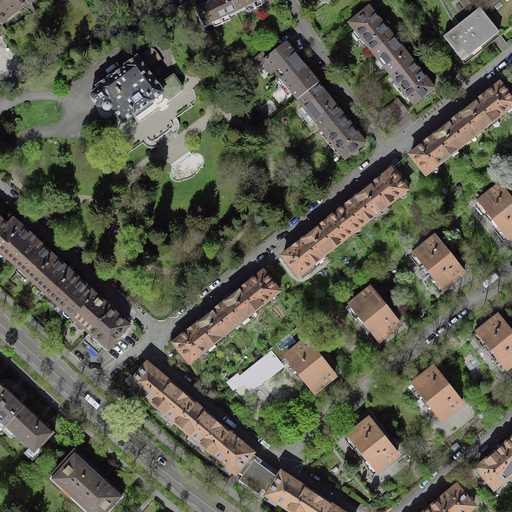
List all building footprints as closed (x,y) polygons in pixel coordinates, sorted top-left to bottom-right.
[(0,0),(0,22),(27,4),(24,0),(0,0)] [(237,13),(230,0),(206,0),(207,0),(208,2),(194,8),(204,28),(237,13)] [(230,0),(237,13),(263,0),(230,0)] [(511,0),(497,0),(482,12),(500,35),(511,25),(511,0)] [(372,54),(393,37),(381,22),(369,7),(349,23),(370,51),(372,54)] [(492,35),(476,15),(447,38),(451,43),(452,43),(463,57),(488,37),(489,36),(491,35),(492,35)] [(390,74),(410,58),(401,48),(393,37),(372,54),(390,74)] [(271,74),(275,71),(274,70),(294,54),(286,44),(283,46),(270,56),(265,49),(250,61),(255,68),(262,63),(271,74)] [(148,49),(140,55),(149,68),(156,63),(161,59),(161,58),(159,55),(156,51),(155,50),(154,49),(153,48),(151,48),(150,48),(149,48),(148,49)] [(298,100),(318,84),(306,69),(294,54),(274,70),(275,71),(298,100)] [(90,97),(97,106),(100,107),(102,106),(104,107),(104,105),(104,104),(106,103),(107,103),(107,104),(108,105),(110,107),(110,108),(112,108),(114,111),(113,112),(118,119),(119,119),(120,119),(122,122),(123,122),(133,115),(133,116),(154,101),(153,100),(162,93),(166,98),(170,99),(181,90),(182,86),(178,81),(179,81),(174,74),(159,86),(137,56),(124,66),(125,67),(122,68),(120,69),(120,70),(114,74),(112,75),(112,76),(109,77),(96,86),(97,89),(91,94),(90,97)] [(410,58),(390,74),(390,75),(390,74),(414,104),(433,88),(422,74),(410,59),(410,58)] [(484,96),(468,108),(484,128),(511,106),(511,98),(500,83),(484,96)] [(298,100),(321,129),(341,113),(329,99),(318,84),(298,100)] [(380,113),(390,126),(390,125),(398,118),(407,111),(407,112),(408,112),(398,99),(397,99),(398,100),(380,113)] [(484,128),(468,108),(455,119),(442,129),(457,149),(484,128)] [(353,128),(341,113),(321,129),(345,159),(365,143),(353,128)] [(457,149),(442,129),(426,142),(410,154),(426,174),(457,149)] [(377,181),(363,191),(379,211),(407,190),(391,170),(377,181)] [(480,203),(507,237),(511,233),(511,199),(501,186),(480,203)] [(379,211),(363,191),(350,202),(337,213),(352,233),(379,211)] [(352,233),(337,213),(323,223),(310,234),(326,254),(352,233)] [(0,249),(16,264),(36,242),(25,231),(13,220),(12,222),(8,227),(0,235),(0,249)] [(326,254),(310,234),(296,245),(283,256),(298,276),(326,254)] [(437,237),(415,254),(442,288),(464,272),(450,254),(437,237)] [(33,280),(53,258),(45,250),(36,242),(16,264),(20,268),(17,272),(25,280),(29,276),(33,280)] [(45,291),(50,295),(70,273),(62,265),(53,258),(33,280),(38,285),(36,289),(40,293),(45,291)] [(248,284),(232,296),(248,316),(279,291),(263,271),(248,284)] [(73,316),(93,294),(82,284),(70,273),(50,295),(65,309),(63,314),(68,318),(72,316),(73,316)] [(372,289),(351,306),(378,340),(399,323),(385,306),(372,289)] [(93,294),(73,316),(90,332),(110,310),(102,302),(93,294)] [(218,307),(205,317),(221,337),(248,316),(232,296),(218,307)] [(120,318),(110,310),(90,332),(82,340),(98,354),(106,347),(107,348),(117,336),(119,338),(122,336),(125,333),(127,330),(129,327),(120,318)] [(221,337),(205,317),(189,330),(174,342),(189,362),(221,337)] [(511,332),(500,317),(478,333),(505,368),(511,362),(511,332)] [(245,395),(282,366),(306,397),(334,374),(321,357),(307,340),(297,328),(268,350),(271,353),(240,378),(237,375),(227,383),(233,391),(239,388),(245,395)] [(163,418),(183,394),(165,379),(147,363),(130,384),(132,385),(129,389),(136,396),(140,392),(159,408),(155,412),(163,418)] [(448,385),(435,368),(414,385),(441,419),(462,402),(448,385)] [(0,422),(5,427),(25,405),(10,392),(0,382),(0,422)] [(196,446),(216,421),(200,408),(183,394),(163,418),(172,426),(175,422),(190,434),(187,438),(196,446)] [(39,419),(25,405),(5,427),(34,454),(54,432),(39,419)] [(384,436),(370,419),(349,436),(376,470),(397,453),(384,436)] [(234,437),(216,421),(196,446),(203,452),(207,448),(226,464),(222,468),(230,475),(233,471),(235,472),(253,452),(234,437)] [(511,472),(511,455),(504,446),(491,457),(477,468),(495,488),(511,472)] [(59,468),(50,478),(86,511),(107,511),(123,496),(108,482),(99,474),(75,452),(60,468),(59,468)] [(254,459),(239,480),(259,494),(262,489),(268,493),(278,477),(266,468),(254,459)] [(307,511),(318,496),(300,484),(282,472),(278,477),(268,493),(267,495),(270,496),(267,501),(275,506),(278,502),(294,511),(307,511)] [(115,474),(108,482),(123,496),(107,511),(130,511),(142,499),(115,474)] [(443,497),(430,508),(433,511),(465,511),(473,506),(456,485),(443,497)] [(343,511),(336,508),(318,496),(307,511),(343,511)]
